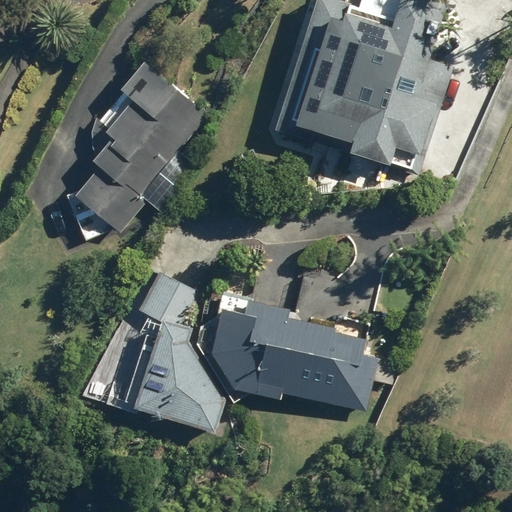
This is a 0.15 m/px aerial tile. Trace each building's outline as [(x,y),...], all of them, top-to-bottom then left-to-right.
[(424,0),(406,0),(394,33),(330,9),(320,35),(287,124),(416,172),(457,61),(435,53),(451,10),(424,0)] [(210,107),(181,88),(183,86),(144,62),(127,89),(126,89),(100,128),(108,133),(92,152),(101,160),(86,183),(60,194),(81,243),(118,227),(127,233),(210,107)] [(495,93),(477,85),(460,122),(478,130),(495,93)] [(474,139),(457,132),(441,172),(458,179),(474,139)] [(128,328),(149,336),(126,396),(219,432),(233,396),(184,329),(201,285),(176,276),(152,266),(128,328)] [(370,410),(389,334),(228,303),(218,352),(242,392),(310,397),(370,410)]
